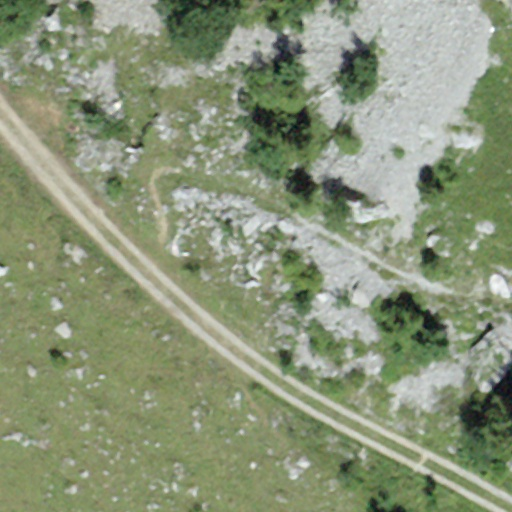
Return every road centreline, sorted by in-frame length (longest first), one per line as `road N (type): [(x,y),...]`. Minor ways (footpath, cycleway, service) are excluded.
road 1 (track): [(511,510),(338,416),(201,324),(150,278)]
road 2 (track): [(150,278),(0,90)]
